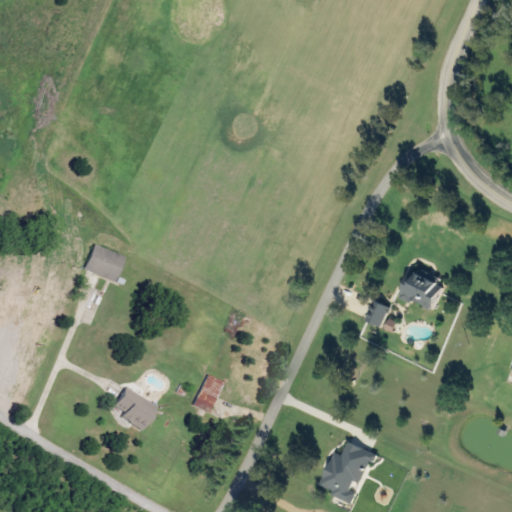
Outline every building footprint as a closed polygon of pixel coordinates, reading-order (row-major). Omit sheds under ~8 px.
[(128,258),(97,245),(86,270),(117,283),(128,258)] [(401,302),(410,281),(415,283),(420,273),(440,282),(437,288),(443,291),(432,316),(401,302)] [(405,323),(393,318),(397,307),(381,300),(372,322),(401,334),(405,323)] [(203,379),(219,386),(204,416),(189,410),(203,379)] [(111,409),(122,391),(153,410),(137,436),(117,423),(122,416),(111,409)] [(360,503),(364,493),(363,493),(380,454),(355,443),(350,456),(342,453),(327,489),(360,503)]
